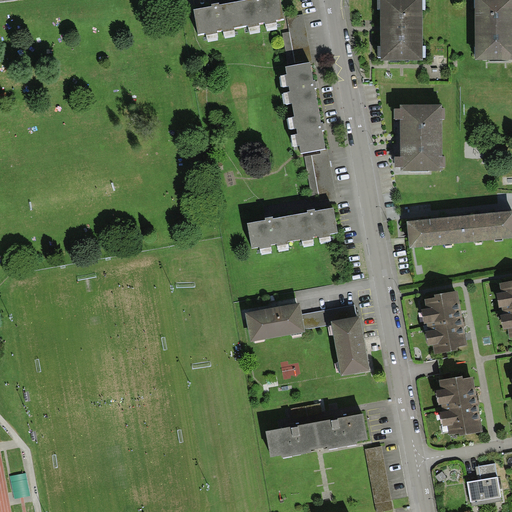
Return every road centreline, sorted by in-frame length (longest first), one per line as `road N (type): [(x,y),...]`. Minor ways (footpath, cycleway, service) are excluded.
road 1 (residential): [(416,458),(329,0)]
road 2 (unknown): [(494,446),(461,285)]
